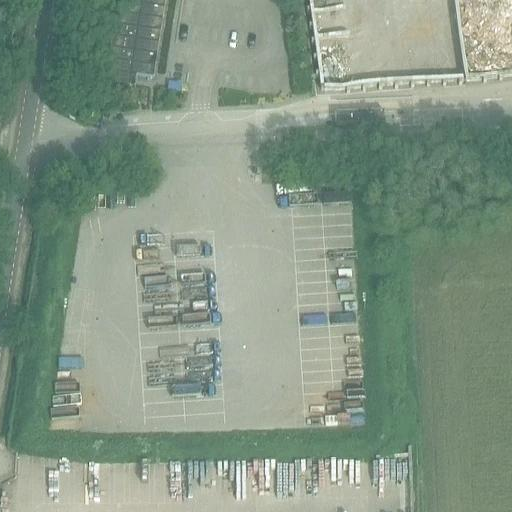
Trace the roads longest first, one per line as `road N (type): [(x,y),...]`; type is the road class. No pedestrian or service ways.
road 1 (unknown): [(26,126),(511,105)]
road 2 (unclassified): [(0,301),(45,0)]
